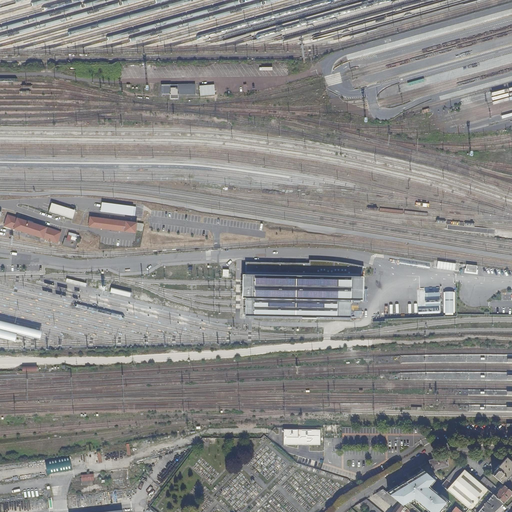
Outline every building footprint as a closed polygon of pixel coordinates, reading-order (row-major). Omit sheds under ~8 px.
[(195,95),(195,84),(160,85),(161,96),(170,96),(170,99),(178,99),(178,96),(195,95)] [(214,95),(214,85),(199,86),(200,96),(214,95)] [(48,211),(72,218),(75,210),(51,202),(48,211)] [(59,243),(62,231),(8,214),(4,225),(59,243)] [(139,222),(90,216),(89,227),(137,233),(139,222)] [(78,242),(65,237),(63,245),(76,249),(78,242)] [(243,297),(246,297),(246,303),(246,310),(246,316),(352,317),(352,299),(364,300),(365,276),(362,276),(364,267),(338,262),(310,260),(310,263),(246,262),(246,272),(243,272),(243,283),(243,294),(243,297)] [(477,273),(477,265),(466,264),(466,273),(477,273)] [(418,290),(419,313),(440,313),(440,290),(418,290)] [(455,314),(454,291),(443,291),(444,315),(455,314)] [(0,337),(14,341),(15,336),(16,332),(40,338),(40,336),(41,331),(0,320),(0,337)] [(99,449),(89,449),(90,460),(99,459),(99,449)] [(71,469),(69,456),(44,460),(47,473),(71,469)] [(437,459),(439,468),(447,466),(445,456),(444,456),(443,457),(437,459)] [(511,473),(511,462),(507,458),(494,472),(495,472),(492,475),(502,484),(504,481),(505,482),(511,473)] [(432,459),(429,461),(432,471),(439,468),(437,459),(432,460),(432,459)] [(451,474),(446,479),(449,482),(452,484),(464,470),(459,465),(451,474)] [(415,476),(387,493),(402,506),(408,502),(414,498),(430,511),(444,511),(450,506),(428,488),(434,480),(421,469),(415,476)] [(452,484),(446,490),(462,504),(469,509),(472,511),(494,511),(499,508),(503,504),(495,497),(491,493),(478,482),(464,470),(452,484)] [(483,477),(478,482),(491,493),(496,488),(483,477)] [(446,479),(441,486),(446,490),(452,484),(449,482),(446,479)] [(511,493),(511,492),(504,486),(501,490),(500,489),(498,492),(499,493),(495,497),(503,504),(504,503),(511,493)] [(359,504),(364,508),(368,511),(399,511),(404,507),(402,506),(387,493),(382,489),(376,493),(395,509),(391,511),(379,511),(371,505),(365,500),(359,504)] [(420,511),(408,502),(402,506),(404,507),(407,510),(409,511),(420,511)]
